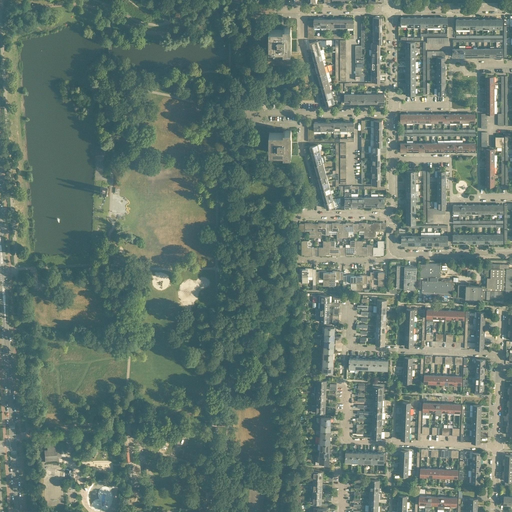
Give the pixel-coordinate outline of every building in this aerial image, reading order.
[(401,22),(398,22),(398,26),(401,26),(407,26),(407,17),(401,17),(401,22)] [(291,27),(286,27),(285,27),(285,30),(270,30),(270,49),(285,49),(285,52),(291,52),(291,27)] [(314,42),(309,43),(310,47),(311,50),(322,46),(323,46),(321,40),(318,41),(314,42)] [(312,52),(313,56),(321,53),(320,50),(323,49),(322,46),(311,50),(311,52),(312,52)] [(313,59),(314,62),(323,60),(321,53),(313,56),(314,59),(313,59)] [(315,64),(316,68),(324,66),(323,60),(314,62),(315,64)] [(317,72),(317,74),(326,72),(329,71),(327,65),(324,66),(316,68),(317,72)] [(319,77),(320,80),(328,78),(326,72),(317,74),(318,77),(319,77)] [(320,84),(321,87),(330,84),(331,84),(331,82),(330,82),(329,82),(328,78),(320,80),(321,84),(320,84)] [(322,89),(323,93),(331,90),(330,84),(321,87),(322,89)] [(331,90),(323,93),(324,96),(324,99),(333,97),(333,96),(336,95),(334,90),(331,90)] [(333,97),(324,99),(325,102),(325,101),(326,105),(335,103),(333,97)] [(285,133),(274,133),(270,133),(270,152),(285,152),(285,155),(291,155),(291,130),(285,130),(285,133)] [(495,136),(495,147),(501,147),(504,147),(504,136),(495,136)] [(310,150),(311,152),(320,150),(318,143),(310,143),(311,146),(310,146),(311,150),(310,150)] [(312,155),(313,158),(321,156),(320,150),(311,152),(311,155),(312,155)] [(321,156),(313,158),(314,162),(313,162),(314,165),(323,162),(326,161),(324,155),(321,156)] [(315,167),(316,171),(325,168),(323,162),(314,165),(315,167)] [(317,174),(317,177),(326,174),(325,168),(316,171),(317,174)] [(317,180),(318,183),(328,181),(327,177),(331,176),(330,173),(326,174),(317,177),(318,177),(317,177),(317,180)] [(319,187),(320,189),(330,187),(328,181),(318,183),(319,187)] [(320,192),(321,196),(331,193),(330,189),(334,188),(334,186),(330,187),(320,189),(321,192),(320,192)] [(323,202),(324,201),(333,199),(331,193),(321,196),(322,200),(323,200),(323,202)] [(324,204),(323,204),(324,208),(327,208),(335,206),(338,205),(336,199),(333,200),(333,199),(323,202),(324,204)] [(315,223),(312,223),(312,222),(305,222),(305,223),(299,223),(299,231),(305,231),(310,231),(310,237),(316,237),(315,223)] [(318,223),(315,223),(316,237),(321,237),(321,231),(326,231),(326,235),(329,235),(329,231),(329,223),(326,223),(326,222),(318,222),(318,223)] [(343,223),(340,223),(340,222),(332,222),(332,223),(329,223),(329,231),(337,231),(337,237),(340,237),(342,237),(343,237),(343,223)] [(343,223),(343,237),(349,237),(349,231),(353,231),(353,233),(356,233),(356,231),(356,223),(353,223),(353,222),(346,222),(346,223),(343,223)] [(359,223),(356,223),(356,231),(359,231),(359,234),(364,234),(364,237),(366,237),(367,237),(370,237),(370,223),(367,223),(367,222),(359,222),(359,223)] [(386,228),(381,228),(381,222),(373,222),(373,223),(370,223),(370,237),(376,237),(376,231),(381,230),(386,231),(386,228)] [(316,249),(316,247),(308,247),(308,240),(302,240),(302,254),(305,254),(305,255),(310,255),(310,254),(316,254),(316,249)] [(323,247),(316,247),(316,249),(316,254),(321,254),(321,255),(326,255),(326,254),(329,254),(329,240),(323,240),(323,247)] [(335,240),(329,240),(329,254),(332,254),(332,255),(337,255),(337,254),(343,254),(343,247),(343,245),(339,245),(339,247),(335,247),(335,240)] [(351,246),(343,247),(343,254),(348,254),(348,255),(353,255),(353,254),(356,254),(356,240),(350,240),(351,246)] [(362,240),(356,240),(356,254),(359,254),(359,255),(365,255),(364,254),(370,254),(370,244),(367,244),(367,247),(362,247),(362,240)] [(370,244),(370,254),(376,254),(376,255),(381,255),(381,254),(384,254),(384,240),(378,240),(378,247),(373,247),(373,245),(370,245),(370,244)] [(420,269),(420,277),(433,277),(433,276),(437,276),(437,277),(441,277),(440,273),(440,271),(440,263),(426,263),(426,264),(421,264),(421,269),(420,269)] [(487,286),(482,285),(481,285),(466,284),(458,284),(457,297),(458,297),(461,297),(462,297),(465,297),(466,297),(473,297),(473,298),(473,297),(481,298),(481,297),(486,297),(486,298),(487,298),(494,298),(494,299),(494,298),(502,299),(502,298),(505,298),(505,299),(511,299),(511,268),(509,268),(509,264),(499,264),(489,263),(488,270),(488,277),(487,277),(487,286)] [(397,265),(396,278),(401,279),(401,277),(416,277),(417,266),(414,266),(411,264),(407,265),(397,265)] [(300,269),(300,274),(302,274),(302,283),(308,283),(308,276),(313,276),(316,276),(316,272),(316,269),(313,269),(310,269),(310,267),(305,267),(305,269),(300,269)] [(316,276),(316,281),(319,281),(319,279),(324,279),(324,285),(329,285),(329,271),(327,271),(327,270),(321,270),(321,271),(316,272),(316,276)] [(332,271),(329,271),(329,285),(335,285),(335,279),(340,279),(343,279),(343,271),(338,271),(338,270),(332,270),(332,271)] [(370,271),(370,275),(370,279),(373,279),(378,279),(378,285),(384,285),(384,271),(381,271),(381,270),(376,270),(376,271),(370,271)] [(343,279),(343,281),(343,283),(346,283),(351,283),(351,289),(357,289),(357,275),(354,275),(354,274),(349,274),(349,275),(346,275),(343,275),(343,279)] [(360,275),(357,275),(357,289),(363,289),(363,283),(367,283),(370,283),(370,279),(370,275),(365,275),(365,274),(360,274),(360,275)] [(420,285),(420,288),(422,288),(422,294),(431,294),(431,296),(434,296),(434,295),(436,295),(436,296),(439,296),(439,294),(451,295),(452,289),(454,289),(454,286),(453,286),(453,285),(454,285),(454,282),(452,282),(452,279),(445,279),(445,281),(443,281),(442,279),(441,281),(438,281),(438,277),(437,277),(437,276),(433,276),(433,277),(427,277),(427,280),(422,280),(420,280),(420,283),(421,283),(421,285),(420,285)] [(401,279),(396,278),(396,288),(407,288),(410,290),(413,288),(416,288),(416,277),(401,277),(401,279)] [(348,357),(347,366),(349,366),(349,367),(355,367),(356,358),(353,358),(353,356),(351,356),(350,356),(350,357),(350,358),(349,358),(349,357),(348,357)] [(373,383),(372,392),(373,393),(384,393),(384,383),(373,383)] [(484,389),(484,383),(475,383),(475,394),(482,394),(483,389),(484,389)] [(175,433),(175,443),(179,442),(178,436),(184,436),(184,433),(175,433)] [(47,449),(45,450),(45,460),(57,459),(57,457),(61,457),(61,448),(58,449),(58,444),(47,445),(47,449)] [(377,462),(377,464),(384,464),(384,463),(384,462),(386,462),(386,453),(384,452),(381,452),(381,451),(378,451),(378,452),(377,462)] [(308,473),(308,474),(313,474),(313,477),(323,477),(323,474),(324,474),(324,470),(320,470),(318,469),(318,470),(314,470),(314,468),(312,467),(309,467),(309,468),(309,473),(308,473)]
